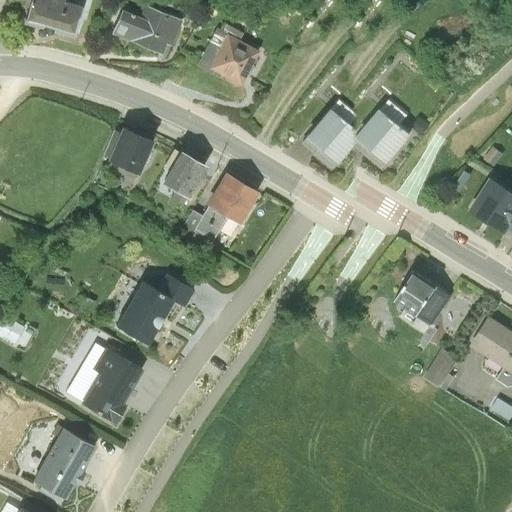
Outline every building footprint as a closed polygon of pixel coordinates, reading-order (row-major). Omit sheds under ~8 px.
[(56,22),(46,59),(95,73),(103,46),(83,40),(86,30),(56,22)] [(144,48),(134,73),(185,94),(189,84),(194,86),(205,59),(167,44),(162,55),(144,48)] [(283,92),(241,68),(221,103),(265,127),(283,92)] [(365,145),(358,154),(376,168),(383,159),(365,145)] [(356,152),(331,181),(363,207),(388,178),(376,168),(358,154),(356,152)] [(396,160),(387,172),(399,181),(408,169),(396,160)] [(130,204),(163,220),(177,184),(145,170),(130,204)] [(186,227),(212,242),(231,212),(205,194),(186,227)] [(250,218),(230,249),(233,250),(263,270),(266,271),(285,238),(250,218)] [(511,252),(468,224),(446,257),(482,282),(485,279),(499,288),(511,268),(511,252)] [(234,290),(243,275),(255,283),(263,270),(233,250),(226,261),(217,257),(207,275),(234,290)] [(511,277),(502,293),(511,299),(511,277)] [(413,334),(391,317),(372,348),(393,364),(413,334)] [(165,328),(138,375),(171,394),(197,349),(210,356),(220,338),(189,322),(181,337),(165,328)] [(430,345),(413,334),(393,364),(409,374),(430,345)] [(23,378),(41,387),(49,372),(31,363),(23,378)] [(511,407),(511,394),(467,366),(447,397),(498,429),(511,407)] [(122,423),(105,453),(139,475),(151,455),(148,452),(168,420),(129,398),(116,420),(122,423)] [(433,409),(418,400),(400,429),(415,438),(433,409)] [(87,479),(67,511),(112,511),(120,498),(87,479)]
